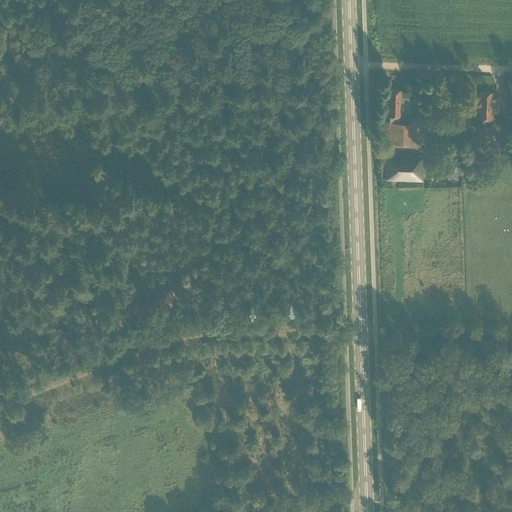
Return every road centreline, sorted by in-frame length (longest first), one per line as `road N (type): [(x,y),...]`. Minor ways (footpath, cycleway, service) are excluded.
road 1 (unclassified): [(0,396),(132,342),(174,334),(362,333)]
road 2 (primary): [(362,333),(349,0)]
road 3 (primary): [(367,511),(362,333)]
road 4 (track): [(511,333),(362,333)]
